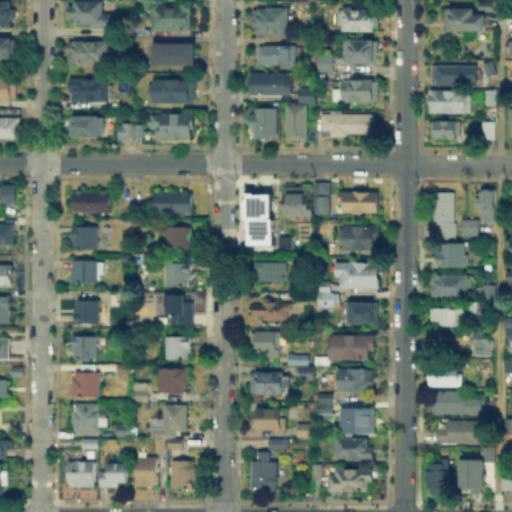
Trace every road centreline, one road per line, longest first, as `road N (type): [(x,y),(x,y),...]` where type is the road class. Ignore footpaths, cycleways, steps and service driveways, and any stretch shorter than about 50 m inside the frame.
road 1 (residential): [(403,511),(405,0)]
road 2 (residential): [(222,511),(223,0)]
road 3 (residential): [(43,163),(511,166)]
road 4 (residential): [(40,511),(43,163)]
road 5 (residential): [(43,163),(43,0)]
